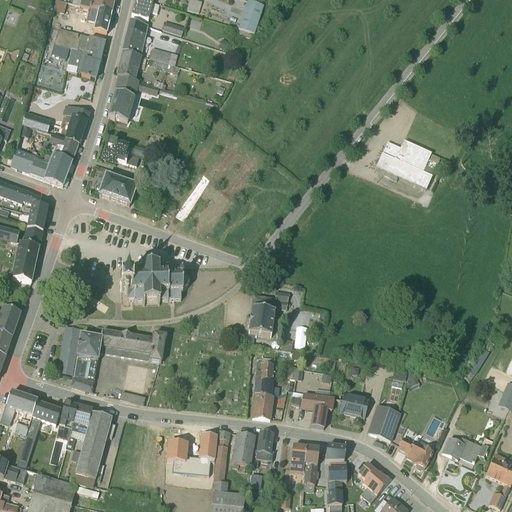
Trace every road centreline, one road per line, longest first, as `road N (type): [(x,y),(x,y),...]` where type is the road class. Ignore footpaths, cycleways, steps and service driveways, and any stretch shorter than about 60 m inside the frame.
road 1 (residential): [(7,378),(109,409),(331,439),(385,464),(442,511)]
road 2 (unclassified): [(245,264),(266,250),(467,0)]
road 3 (residential): [(70,202),(127,0)]
road 4 (residential): [(7,378),(70,202)]
road 5 (residential): [(245,264),(70,202)]
